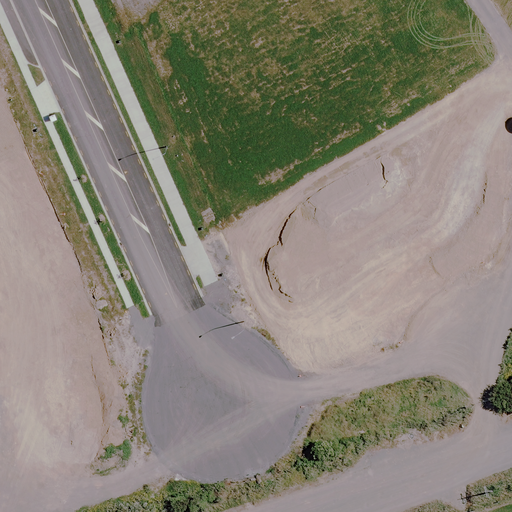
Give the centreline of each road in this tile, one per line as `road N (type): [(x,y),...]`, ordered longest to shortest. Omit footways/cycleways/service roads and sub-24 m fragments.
road 1 (residential): [(39,0),(219,401)]
road 2 (residential): [(313,511),(511,444)]
